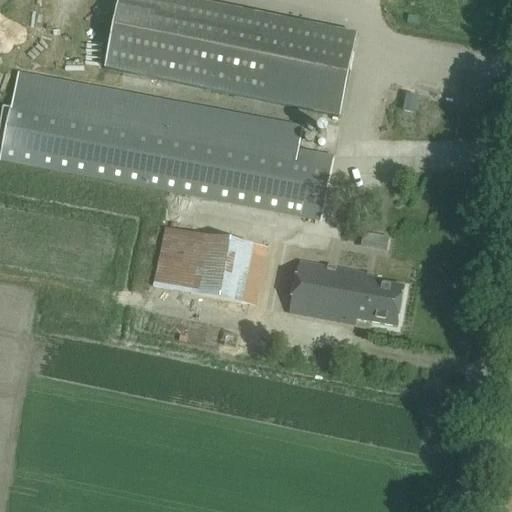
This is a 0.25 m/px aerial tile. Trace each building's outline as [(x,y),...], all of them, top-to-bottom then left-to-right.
[(115,0),(102,70),(337,119),(353,37),(177,0),(115,0)] [(18,74),(1,161),(317,222),(329,159),(330,158),(299,152),(303,128),(18,74)] [(356,134),(365,99),(352,96),(343,131),(356,134)] [(379,157),(383,145),(352,134),(348,146),(379,157)] [(166,230),(155,286),(263,308),(275,252),(166,230)] [(367,237),(365,248),(389,253),(391,242),(367,237)] [(354,327),(355,321),(396,328),(403,289),(375,284),(376,278),(299,265),(291,316),(354,327)]
